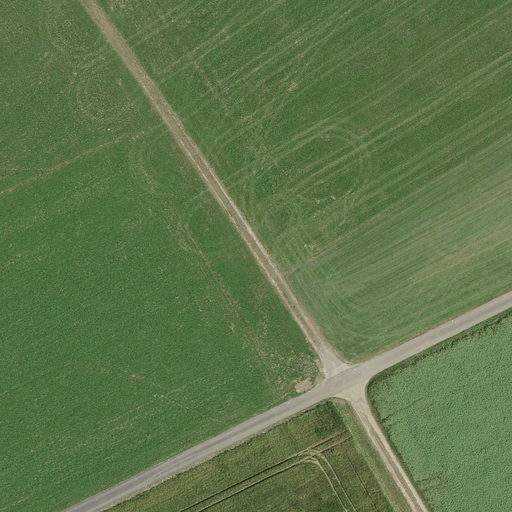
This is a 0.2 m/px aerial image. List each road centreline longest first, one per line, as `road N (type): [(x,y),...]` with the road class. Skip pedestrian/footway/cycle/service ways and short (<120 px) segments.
road 1 (track): [(432,511),(354,376),(94,0)]
road 2 (track): [(511,299),(80,511)]
